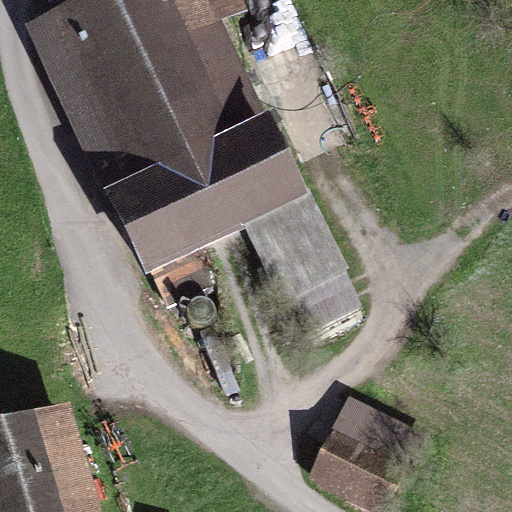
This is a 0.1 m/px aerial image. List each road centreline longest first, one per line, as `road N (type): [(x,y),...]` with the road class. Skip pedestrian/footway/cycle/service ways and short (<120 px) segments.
road 1 (unclassified): [(314,511),(140,363),(92,281),(26,83),(17,0)]
road 2 (track): [(249,462),(406,285),(511,193)]
